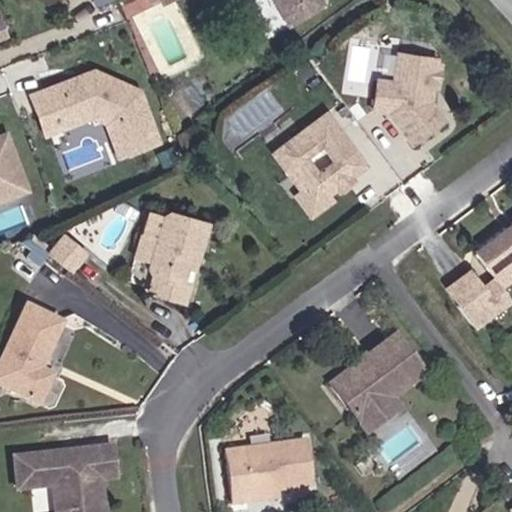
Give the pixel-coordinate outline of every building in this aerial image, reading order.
[(277,0),(293,27),(330,5),(326,0),(277,0)] [(439,56),(397,49),(392,78),(377,77),(372,113),(388,113),(414,148),(450,121),(434,98),(445,71),(439,56)] [(94,68),(31,91),(49,136),(93,120),(103,125),(119,162),(167,143),(145,88),(94,68)] [(328,111),(271,152),(298,192),(294,195),(313,220),(336,200),(331,195),(371,164),(328,111)] [(0,202),(33,190),(11,132),(0,136),(0,202)] [(199,221),(156,207),(132,288),(175,301),(199,221)] [(511,223),(476,250),(494,273),(506,288),(511,283),(511,223)] [(88,252),(66,233),(50,254),(72,272),(88,252)] [(483,283),(471,268),(446,287),(475,327),(511,300),(511,299),(506,288),(494,273),(483,283)] [(55,324),(13,305),(0,331),(0,392),(31,407),(42,375),(33,369),(55,324)] [(431,376),(396,332),(325,385),(366,437),(404,409),(398,399),(431,376)] [(309,438),(223,449),(230,507),(281,502),(281,492),(314,490),(309,438)] [(102,444),(0,457),(0,467),(4,495),(38,490),(41,511),(95,511),(92,484),(107,482),(102,444)]
